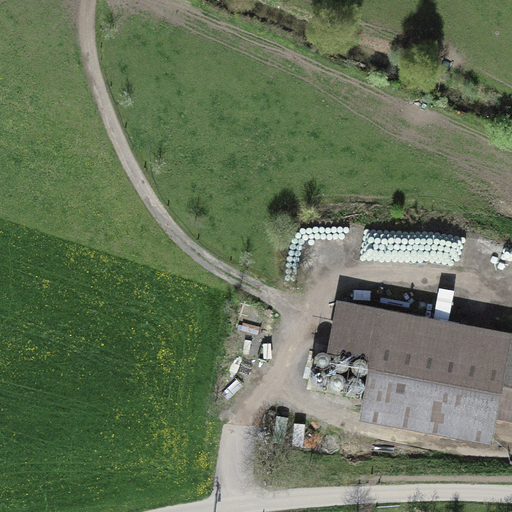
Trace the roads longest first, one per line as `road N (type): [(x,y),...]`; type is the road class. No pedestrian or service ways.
road 1 (track): [(236,509),(244,424),(285,378),(295,311),(204,265),(140,189),(95,81),(92,0)]
road 2 (unclassified): [(219,511),(400,495),(511,500)]
